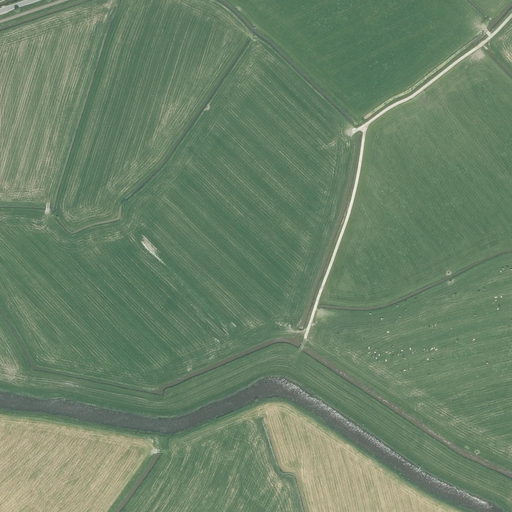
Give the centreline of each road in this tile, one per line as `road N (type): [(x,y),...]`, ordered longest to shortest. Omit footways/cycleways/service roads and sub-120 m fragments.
road 1 (track): [(365,125),(356,185),(305,336)]
road 2 (track): [(511,15),(414,95),(354,131)]
